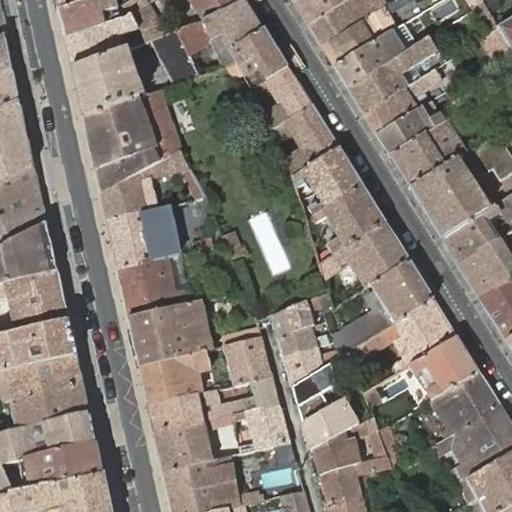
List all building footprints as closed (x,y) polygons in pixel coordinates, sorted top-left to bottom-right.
[(56,0),(59,11),(95,0),(56,0)] [(119,10),(114,0),(95,0),(59,11),(66,40),(106,27),(124,22),(119,10)] [(133,0),(119,10),(124,22),(124,23),(132,17),(150,4),(156,0),(133,0)] [(264,31),(245,0),(223,14),(214,20),(206,23),(203,24),(177,33),(189,56),(209,44),(222,36),(232,52),(264,31)] [(188,0),(203,24),(206,23),(214,20),(223,14),(245,0),(244,0),(188,0)] [(298,0),(294,3),(308,27),(352,0),(298,0)] [(352,0),(308,27),(322,48),(384,10),(388,7),(383,0),(352,0)] [(335,69),(391,34),(388,29),(393,26),(388,16),(391,14),(392,15),(409,5),(407,0),(401,0),(388,7),(384,10),(322,48),(335,69)] [(501,6),(497,0),(481,0),(484,4),(485,6),(489,13),(501,6)] [(167,36),(150,4),(132,17),(140,31),(147,45),(152,43),(167,36)] [(499,31),(498,29),(489,13),(485,6),(473,14),(488,38),(499,31)] [(140,31),(132,17),(124,23),(124,22),(106,27),(66,40),(73,72),(122,54),(116,38),(140,31)] [(511,20),(498,29),(499,31),(511,51),(511,20)] [(288,70),(264,31),(232,52),(239,65),(244,77),(246,79),(261,71),(268,82),(288,70)] [(511,51),(499,31),(488,38),(482,41),(494,62),(511,51)] [(177,33),(167,36),(152,43),(175,87),(200,78),(189,56),(177,33)] [(405,55),(391,34),(335,69),(348,90),(405,55)] [(222,36),(209,44),(223,71),(227,69),(239,65),(232,52),(222,36)] [(0,72),(11,68),(4,38),(0,40),(0,72)] [(348,90),(364,115),(402,93),(410,88),(403,77),(438,54),(430,40),(405,55),(348,90)] [(498,90),(511,81),(511,51),(494,62),(485,68),(498,90)] [(142,99),(125,53),(122,54),(73,72),(84,119),(142,99)] [(239,65),(227,69),(232,81),(244,77),(239,65)] [(0,112),(19,104),(11,68),(0,72),(0,112)] [(312,107),(288,70),(268,82),(252,92),(258,104),(274,94),(281,107),(265,117),(273,132),(287,123),(312,107)] [(364,115),(377,137),(416,113),(423,109),(430,104),(423,94),(443,81),(436,71),(410,88),(402,93),(364,115)] [(95,170),(101,195),(150,169),(161,163),(171,158),(180,153),(176,143),(159,93),(142,99),(84,119),(95,170)] [(0,184),(34,168),(26,136),(19,104),(0,112),(0,184)] [(287,123),(273,132),(277,141),(292,132),(305,151),(286,162),(293,179),(303,173),(339,151),(312,107),(287,123)] [(416,113),(377,137),(391,158),(446,124),(441,117),(431,123),(423,109),(416,113)] [(391,158),(410,189),(458,162),(465,158),(466,157),(446,124),(446,125),(391,158)] [(511,175),(511,156),(500,137),(473,153),(468,156),(482,179),(493,171),(500,183),(511,175)] [(303,173),(293,179),(297,191),(306,186),(303,182),(307,179),(323,205),(319,207),(317,203),(309,207),(315,218),(324,213),(327,211),(363,189),(339,151),(303,173)] [(101,195),(107,222),(159,211),(153,180),(181,174),(196,202),(206,200),(181,153),(180,153),(171,158),(161,163),(150,169),(101,195)] [(435,229),(443,242),(490,213),(481,199),(458,162),(410,189),(427,216),(434,228),(435,229)] [(0,184),(0,249),(47,228),(34,168),(0,184)] [(324,213),(315,218),(313,220),(316,227),(328,219),(341,239),(328,247),(335,257),(344,252),(348,249),(386,225),(363,189),(327,211),(324,213)] [(511,197),(500,205),(500,207),(507,217),(510,222),(511,220),(511,197)] [(443,242),(458,265),(498,242),(489,228),(507,217),(500,207),(496,209),(490,213),(443,242)] [(179,257),(168,209),(159,211),(107,222),(118,271),(168,259),(174,258),(179,257)] [(335,257),(320,267),(329,294),(334,311),(344,304),(333,272),(350,262),(368,290),(373,286),(409,264),(386,225),(348,249),(344,252),(335,257)] [(57,272),(47,228),(0,249),(0,285),(5,284),(57,272)] [(226,245),(233,260),(243,256),(234,236),(224,240),(226,245)] [(475,292),(479,300),(511,279),(511,265),(498,242),(458,265),(475,292)] [(176,294),(186,291),(179,257),(174,258),(168,259),(176,294)] [(118,271),(129,319),(189,306),(186,291),(176,294),(168,259),(118,271)] [(433,302),(409,264),(373,286),(378,295),(368,301),(376,314),(342,333),(332,337),(333,339),(337,351),(339,357),(349,353),(353,351),(379,335),(396,324),(433,302)] [(69,323),(57,272),(5,284),(0,285),(0,299),(8,298),(13,322),(0,324),(0,338),(16,335),(69,323)] [(511,279),(479,300),(506,342),(511,338),(511,279)] [(334,311),(329,294),(318,298),(324,314),(334,311)] [(457,340),(433,302),(396,324),(379,335),(383,342),(385,346),(387,344),(399,363),(404,371),(410,368),(457,340)] [(129,319),(140,368),(208,352),(213,351),(201,303),(189,306),(129,319)] [(306,304),(273,319),(279,342),(313,325),(306,304)] [(0,375),(77,357),(69,323),(16,335),(0,338),(0,375)] [(313,325),(279,342),(285,365),(318,347),(313,325)] [(227,348),(263,340),(260,329),(224,338),(227,348)] [(353,351),(349,353),(354,366),(385,346),(383,342),(379,335),(353,351)] [(254,383),(274,378),(263,340),(227,348),(225,349),(235,387),(254,383)] [(478,373),(457,340),(410,368),(404,371),(397,375),(376,388),(373,390),(365,395),(367,401),(369,407),(404,386),(417,379),(419,383),(431,376),(437,386),(425,393),(431,402),(478,373)] [(318,347),(285,365),(292,388),(294,388),(295,387),(324,369),(338,361),(340,359),(339,357),(337,351),(321,355),(318,347)] [(140,368),(149,407),(199,396),(194,374),(212,370),(208,352),(140,368)] [(305,424),(303,425),(303,426),(340,404),(333,376),(341,374),(356,370),(354,366),(349,353),(339,357),(340,359),(338,361),(324,369),(295,387),(305,424)] [(83,387),(77,357),(0,375),(0,382),(6,405),(11,404),(83,387)] [(397,375),(404,371),(399,363),(392,367),(397,375)] [(500,408),(478,373),(431,402),(448,430),(443,434),(447,440),(500,408)] [(419,383),(425,393),(437,386),(431,376),(419,383)] [(261,409),(281,405),(274,378),(254,383),(261,409)] [(90,415),(83,387),(11,404),(15,422),(9,424),(10,427),(0,429),(0,435),(0,436),(17,432),(42,426),(90,415)] [(149,407),(155,434),(206,423),(224,419),(217,392),(199,396),(149,407)] [(340,404),(303,426),(310,452),(353,428),(344,411),(350,408),(347,401),(340,404)] [(206,423),(155,434),(164,473),(215,462),(207,429),(234,424),(249,420),(256,444),(239,448),(241,456),(263,450),(292,444),(281,405),(261,409),(232,417),(224,419),(206,423)] [(511,455),(511,427),(500,408),(447,440),(432,449),(436,457),(453,447),(463,465),(447,474),(455,489),(461,486),(468,481),(511,455)] [(94,433),(90,415),(42,426),(17,432),(0,436),(0,498),(15,495),(1,467),(27,461),(49,456),(63,452),(96,445),(94,433)] [(353,428),(310,452),(311,453),(313,452),(319,474),(363,464),(356,441),(367,437),(374,461),(388,458),(379,433),(374,419),(353,428)] [(391,467),(400,464),(387,428),(379,433),(388,458),(391,467)] [(266,469),(297,463),(292,444),(263,450),(266,469)] [(103,477),(96,445),(63,452),(49,456),(27,461),(34,490),(103,477)] [(502,511),(511,506),(511,455),(468,481),(461,486),(466,494),(472,489),(481,503),(474,507),(477,511),(502,511)] [(240,506),(238,497),(229,458),(215,462),(164,473),(172,511),(216,511),(229,509),(240,506)] [(363,464),(319,474),(328,507),(362,497),(358,481),(393,472),(391,467),(388,458),(374,461),(363,464)] [(15,495),(0,498),(0,511),(45,511),(63,508),(64,511),(111,511),(103,477),(34,490),(15,495)] [(283,496),(305,491),(303,482),(238,497),(240,506),(245,505),(283,496)] [(287,511),(311,511),(305,491),(283,496),(287,511)] [(365,511),(362,497),(328,507),(329,511),(365,511)]
